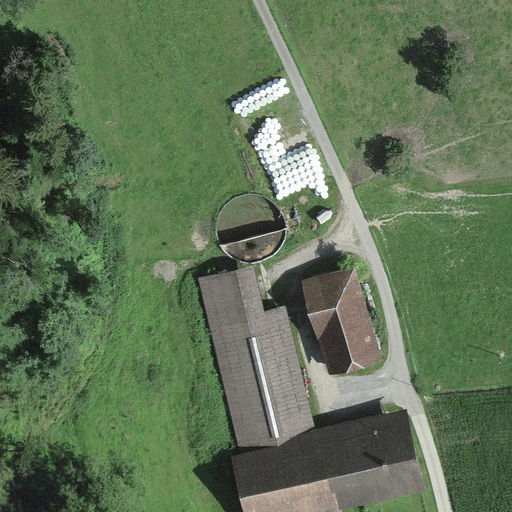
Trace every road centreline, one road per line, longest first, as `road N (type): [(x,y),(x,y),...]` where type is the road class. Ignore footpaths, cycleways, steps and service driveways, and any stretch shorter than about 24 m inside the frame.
road 1 (track): [(407,389),(385,288),(256,0)]
road 2 (unclassified): [(407,389),(446,511)]
